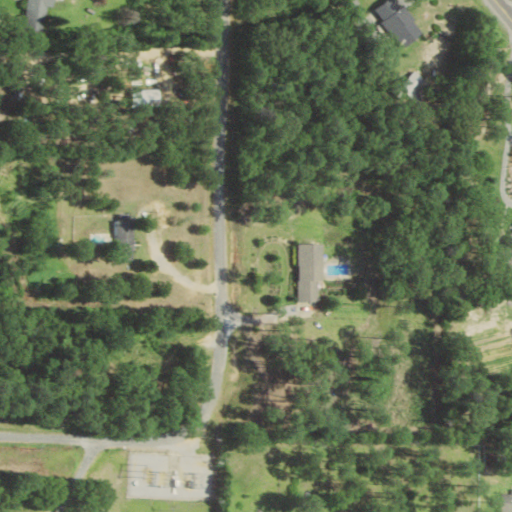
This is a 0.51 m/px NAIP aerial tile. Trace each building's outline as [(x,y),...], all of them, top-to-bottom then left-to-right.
[(31,0),(29,30),(46,32),(49,7),(56,8),(56,0),(31,0)] [(391,0),(378,10),(409,48),(428,33),(401,0),(391,0)] [(160,107),(159,89),(135,90),(135,107),(160,107)] [(132,217),(115,217),(115,260),(132,260),(132,217)] [(511,236),(503,244),(511,254),(511,236)] [(302,244),(303,330),(320,330),(320,281),(328,281),(328,244),(302,244)]
